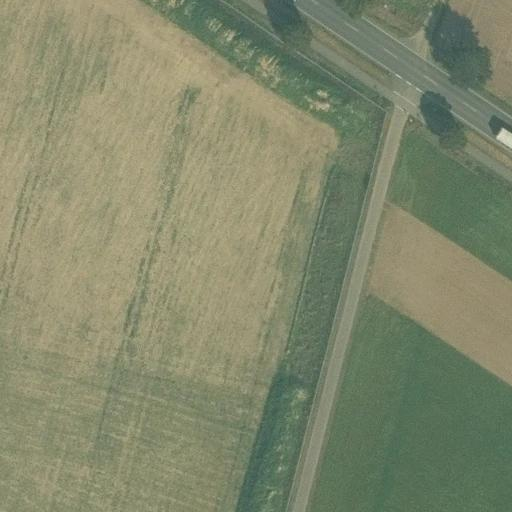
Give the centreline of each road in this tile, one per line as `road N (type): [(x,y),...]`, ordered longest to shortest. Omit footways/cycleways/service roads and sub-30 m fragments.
road 1 (track): [(299,511),(411,74),(440,0)]
road 2 (primary): [(300,0),(511,142)]
